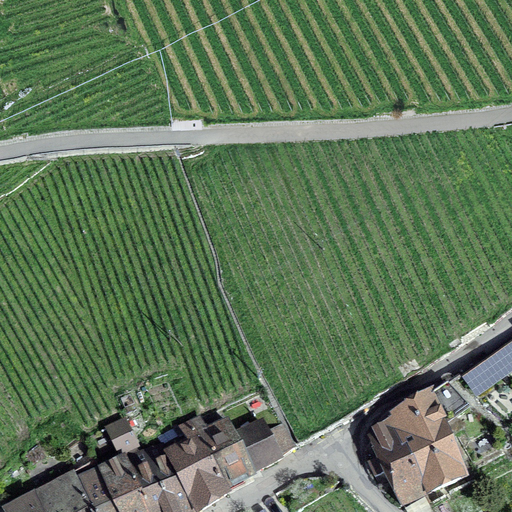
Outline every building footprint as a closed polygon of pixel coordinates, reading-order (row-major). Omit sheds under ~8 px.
[(511,369),(511,343),(464,378),(476,396),(511,369)] [(446,425),(468,410),(446,384),(432,394),(446,425)] [(425,495),(467,476),(446,425),(432,394),(385,424),(389,431),(391,430),(425,495)] [(252,475),(235,436),(228,423),(207,433),(200,418),(179,428),(191,448),(183,452),(180,447),(172,452),(174,456),(170,459),(194,511),(200,511),(227,494),(225,490),(253,476),(252,475)] [(124,420),(106,429),(119,457),(138,449),(124,420)] [(279,461),(295,449),(283,426),(267,434),(262,424),(235,436),(252,475),(279,461)] [(391,430),(389,431),(370,441),(379,459),(369,464),(375,477),(385,473),(401,507),(424,496),(425,495),(391,430)] [(177,442),(171,431),(159,439),(166,449),(177,442)] [(91,453),(71,468),(77,478),(100,468),(91,453)] [(144,511),(194,511),(170,459),(131,472),(127,460),(126,460),(125,461),(144,511)] [(114,506),(117,511),(144,511),(125,461),(100,473),(114,506)] [(79,482),(90,511),(117,511),(114,506),(100,473),(79,482)] [(90,511),(79,482),(54,489),(13,511),(90,511)]
